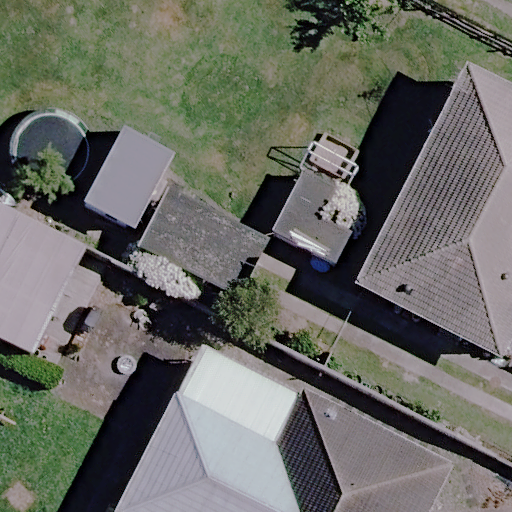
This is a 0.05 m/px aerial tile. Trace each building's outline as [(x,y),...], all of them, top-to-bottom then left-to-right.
[(511,352),(511,103),(462,79),(356,301),(503,372),(511,352)] [(337,217),(350,196),(312,173),(267,249),(331,288),(363,233),(337,217)] [(267,249),(161,202),(131,268),(236,316),(267,249)] [(0,310),(36,252),(0,229),(0,310)] [(432,511),(449,479),(194,355),(117,511),(432,511)]
